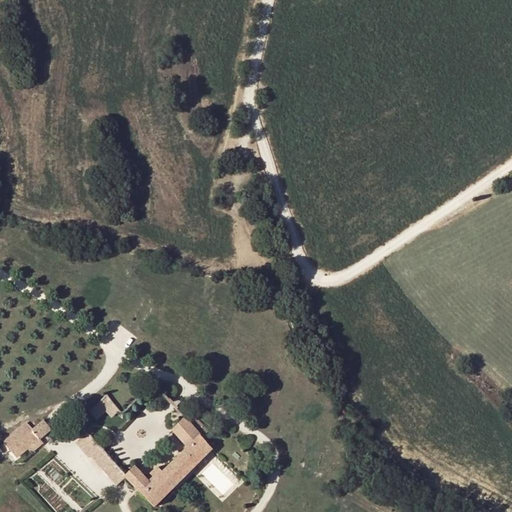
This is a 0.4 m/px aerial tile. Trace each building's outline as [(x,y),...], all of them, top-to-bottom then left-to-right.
[(118,413),(101,396),(69,427),(76,434),(99,413),(115,430),(133,412),(127,405),(118,413)] [(191,465),(208,449),(176,415),(160,431),(181,454),(191,465)] [(115,476),(109,469),(78,436),(68,446),(105,486),(115,476)] [(16,440),(0,456),(0,461),(27,448),(25,444),(22,447),(16,440)] [(11,477),(23,466),(34,455),(27,448),(0,461),(0,471),(4,469),(11,477)] [(146,508),(191,465),(181,454),(155,479),(130,450),(109,469),(115,476),(146,508)]
